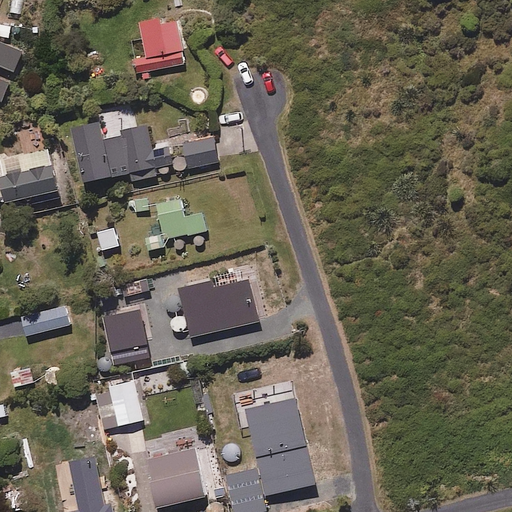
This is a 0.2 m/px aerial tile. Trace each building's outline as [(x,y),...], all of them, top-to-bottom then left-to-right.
[(179,19),(142,24),(147,57),(136,59),(138,72),(186,66),(179,19)] [(133,182),(159,177),(157,169),(172,165),(168,145),(152,149),(148,127),(138,129),(133,105),(102,112),(104,125),(74,131),(85,184),(132,174),(133,182)] [(220,163),(214,138),(185,145),(191,170),(220,163)] [(59,193),(52,151),(8,159),(11,176),(2,178),(6,202),(59,193)] [(186,218),(183,201),(159,205),(165,240),(207,232),(204,215),(186,218)] [(120,247),(117,229),(99,232),(102,250),(120,247)] [(72,327),(69,308),(23,316),(27,335),(72,327)] [(34,384),(31,369),(13,372),(16,387),(34,384)] [(101,406),(105,429),(145,421),(137,380),(111,385),(114,403),(101,406)] [(296,447),(285,403),(251,411),(271,493),(316,482),(307,444),(296,447)] [(0,418),(9,417),(7,405),(0,406),(0,418)] [(339,414),(326,418),(332,439),(344,436),(339,414)] [(207,499),(196,451),(149,461),(159,510),(207,499)] [(115,511),(104,464),(79,469),(86,497),(81,498),(84,511),(115,511)] [(267,511),(258,470),(228,476),(235,511),(267,511)]
